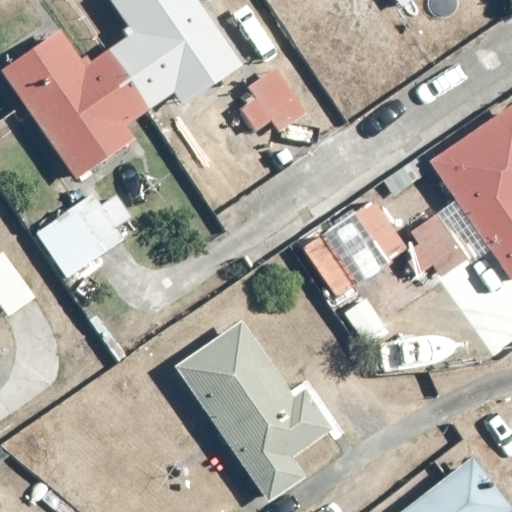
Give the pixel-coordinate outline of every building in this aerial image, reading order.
[(60,28),(0,68),(0,73),(75,182),(138,139),(128,125),(175,93),(184,107),(244,66),(198,0),(114,0),(136,32),(86,66),(60,28)] [(388,0),(396,12),(413,0),(388,0)] [(246,69),(225,82),(236,98),(228,103),(249,136),(268,124),(278,138),(310,117),(268,54),(246,69)] [(511,104),(430,161),(511,277),(511,104)] [(105,184),(70,208),(55,219),(48,209),(26,225),(65,280),(137,228),(105,184)] [(411,255),(396,234),(368,193),(295,243),(338,305),(397,264),(397,265),(411,255)] [(411,255),(397,265),(411,286),(432,271),(448,295),(480,273),(471,260),(489,247),(453,195),(396,234),(411,255)] [(34,298),(0,250),(0,317),(2,320),(34,298)] [(387,330),(367,297),(341,312),(361,345),(387,330)] [(242,320),(174,366),(268,503),(306,477),(292,457),(334,429),(307,390),(295,398),(242,320)] [(504,511),(511,507),(511,504),(473,456),(401,511),(504,511)] [(215,511),(240,511),(231,500),(215,511)]
